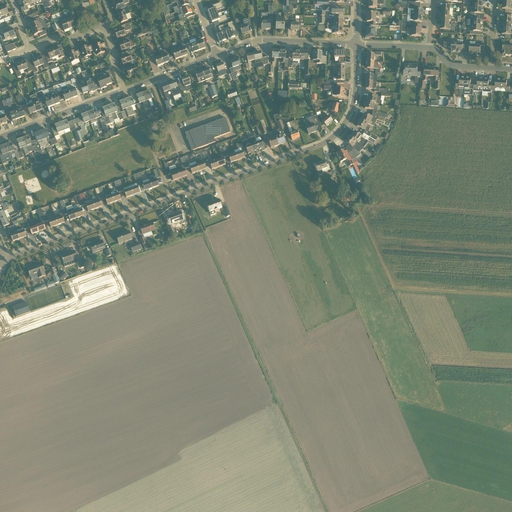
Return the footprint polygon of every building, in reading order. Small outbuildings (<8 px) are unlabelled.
[(19,5),(19,6),(22,12),(26,11),(28,10),(27,6),(30,5),(27,0),(21,0),(18,2),(19,4),(19,5)] [(117,3),(115,4),(114,5),(116,11),(118,11),(125,8),(124,5),(128,3),(127,0),(117,0),(116,1),(117,3)] [(182,1),(178,2),(180,6),(175,8),(177,13),(182,11),(182,10),(185,9),(184,7),(186,6),(189,5),(186,0),(183,0),(181,1),(182,1)] [(374,0),(375,0),(368,0),(369,8),(377,8),(377,5),(383,5),(382,0),(374,0)] [(470,0),(470,8),(475,8),(483,9),(483,6),(484,6),(485,3),(478,2),(478,0),(470,0)] [(213,6),(214,9),(209,11),(208,11),(211,17),(218,14),(217,10),(223,8),(221,3),(213,6)] [(269,8),(269,14),(267,14),(267,13),(266,13),(266,17),(261,17),(261,30),(270,30),(270,22),(270,15),(273,15),(273,8),(273,4),(269,4),(269,8)] [(325,6),(325,8),(325,12),(329,12),(329,14),(335,14),(343,14),(343,9),(336,8),(336,7),(329,6),(325,6)] [(9,17),(10,17),(13,16),(11,11),(11,10),(7,11),(5,7),(0,8),(0,9),(4,19),(9,17)] [(128,7),(125,8),(118,11),(119,14),(117,14),(121,23),(127,21),(125,15),(130,13),(128,7)] [(189,14),(192,13),(190,7),(185,9),(182,10),(182,11),(183,15),(178,16),(180,21),(188,18),(187,15),(189,14)] [(483,11),(483,9),(475,8),(474,11),(472,11),(471,14),(469,13),(469,17),(477,17),(478,14),(484,15),(484,12),(483,11)] [(33,14),(27,17),(29,20),(40,15),(39,11),(33,14)] [(276,20),(276,25),(276,30),(276,29),(284,29),(284,30),(284,24),(288,24),(288,14),(288,13),(284,14),(284,20),(276,20)] [(218,21),(219,24),(220,23),(228,20),(226,15),(220,18),(218,14),(211,17),(213,23),(214,22),(218,21)] [(367,22),(371,22),(371,26),(375,26),(375,18),(379,18),(379,14),(367,14),(367,22)] [(511,21),(511,22),(511,15),(505,14),(505,17),(504,17),(504,21),(503,21),(503,23),(511,23),(511,21)] [(66,21),(69,30),(75,28),(73,23),(76,22),(74,16),(68,18),(69,20),(66,21)] [(64,32),(69,30),(66,21),(65,18),(65,17),(61,19),(62,21),(57,22),(54,23),(57,29),(62,27),(63,28),(64,32)] [(471,26),(474,26),(482,27),(482,24),(483,24),(483,21),(477,20),(477,17),(469,17),(468,20),(471,20),(470,26),(471,26)] [(32,31),(46,25),(44,23),(42,22),(41,23),(39,18),(33,21),(35,24),(30,26),(32,31)] [(451,19),(441,18),(441,21),(442,21),(442,26),(454,26),(455,25),(449,25),(449,21),(451,21),(451,19)] [(245,33),(249,32),(247,27),(251,26),(249,19),(241,22),(241,23),(236,25),(236,23),(236,22),(235,22),(237,29),(240,28),(242,34),(243,34),(243,35),(246,34),(245,33)] [(291,20),(291,24),(291,31),(292,31),(292,32),(294,32),(294,31),(299,31),(299,24),(299,20),(291,20)] [(229,39),(235,37),(235,36),(233,32),(236,31),(236,30),(233,22),(228,24),(230,30),(227,32),(227,34),(229,39)] [(125,25),(119,27),(120,30),(118,31),(115,32),(117,39),(126,35),(125,32),(129,31),(128,28),(130,27),(129,24),(125,25)] [(40,37),(47,34),(49,34),(46,25),(32,31),(34,36),(39,34),(40,37)] [(219,27),(221,34),(217,35),(220,43),(226,41),(226,40),(224,35),(227,34),(227,32),(224,25),(219,27)] [(366,30),(366,33),(366,34),(365,34),(365,39),(369,39),(369,38),(374,38),(375,33),(377,33),(377,30),(379,30),(379,26),(369,26),(369,30),(367,30),(366,30)] [(421,26),(419,26),(412,26),(406,26),(406,30),(411,30),(411,37),(420,37),(420,33),(420,30),(421,30),(421,26)] [(454,34),(454,26),(442,26),(442,28),(440,27),(440,30),(444,30),(444,33),(450,34),(454,34)] [(477,32),(483,32),(483,29),(482,29),(482,27),(474,26),(474,29),(470,29),(470,35),(477,36),(477,35),(477,32)] [(12,29),(6,32),(5,28),(0,30),(0,36),(1,39),(4,38),(5,40),(11,37),(12,38),(14,39),(17,38),(15,34),(14,34),(12,29)] [(510,30),(504,29),(503,33),(502,32),(502,35),(505,35),(505,38),(511,39),(511,34),(510,34),(510,30)] [(205,49),(202,39),(205,38),(202,31),(198,33),(200,37),(195,39),(199,51),(205,49)] [(189,41),(187,37),(184,38),(186,45),(190,44),(191,45),(190,46),(193,53),(199,51),(195,39),(189,41)] [(123,43),(119,45),(122,51),(131,48),(135,46),(133,41),(131,42),(129,38),(123,40),(125,43),(123,43)] [(455,53),(457,54),(457,44),(458,40),(452,40),(452,41),(444,41),(444,47),(451,48),(451,53),(455,53)] [(457,44),(457,54),(458,54),(458,53),(462,53),(462,50),(466,50),(466,43),(463,43),(463,41),(458,40),(457,44)] [(103,49),(105,48),(103,41),(99,43),(99,44),(94,46),(97,55),(105,53),(103,49)] [(473,56),(474,56),(475,46),(470,46),(471,43),(466,43),(466,50),(469,50),(469,55),(473,55),(473,56)] [(80,49),(84,58),(91,55),(90,52),(92,51),(90,44),(85,46),(86,47),(80,49)] [(181,44),(177,46),(181,58),(187,55),(184,48),(184,46),(183,46),(183,44),(181,44)] [(480,47),(475,46),(474,56),(476,56),(476,55),(480,55),(480,51),(484,51),(484,44),(480,44),(480,47)] [(160,57),(163,64),(169,62),(168,60),(168,59),(166,54),(166,53),(168,52),(166,45),(163,46),(165,51),(159,53),(161,57),(160,57)] [(181,58),(177,46),(173,47),(175,51),(172,52),(175,60),(181,58)] [(59,59),(64,57),(62,51),(59,52),(57,48),(52,50),(55,58),(58,57),(59,59)] [(68,54),(71,63),(79,60),(77,56),(79,56),(79,55),(78,51),(77,49),(73,51),(73,52),(68,54)] [(56,61),(55,58),(52,50),(47,52),(49,56),(46,58),(48,63),(52,62),(53,62),(54,63),(57,62),(56,61)] [(125,54),(121,55),(122,58),(120,59),(123,65),(132,62),(131,59),(133,58),(131,51),(125,54)] [(288,65),(288,69),(292,69),(292,64),(299,64),(300,52),(293,52),(292,61),(289,61),(288,65)] [(305,76),(310,76),(310,70),(310,64),(310,62),(307,62),(307,52),(300,52),(299,64),(299,65),(306,66),(305,76)] [(313,52),(313,61),(316,62),(316,64),(326,65),(327,58),(321,57),(321,53),(313,52)] [(344,58),(345,58),(345,53),(345,52),(334,52),(334,58),(338,58),(338,63),(345,63),(344,63),(344,58)] [(255,60),(255,64),(262,63),(263,66),(268,65),(269,57),(262,58),(260,53),(253,54),(255,60)] [(163,64),(160,57),(157,58),(156,55),(153,56),(157,67),(163,64)] [(36,58),(39,66),(43,65),(44,70),(46,69),(48,68),(44,56),(41,58),(40,56),(36,58)] [(34,74),(36,73),(38,72),(36,68),(39,66),(36,58),(31,59),(32,61),(29,62),(33,71),(34,74)] [(230,61),(232,68),(234,72),(242,70),(240,65),(242,64),(239,59),(238,59),(237,58),(230,61)] [(20,62),(23,70),(26,69),(28,73),(33,71),(29,62),(29,60),(25,62),(24,60),(20,62)] [(23,70),(20,62),(15,64),(16,65),(13,67),(14,71),(17,78),(21,76),(20,72),(23,70)] [(373,62),(367,62),(367,69),(373,69),(375,69),(375,72),(380,73),(380,69),(378,69),(378,66),(375,66),(375,62),(373,62)] [(131,66),(132,69),(127,71),(129,77),(138,74),(137,70),(139,70),(137,63),(131,66)] [(219,75),(226,73),(223,64),(216,66),(219,75)] [(337,67),(337,74),(345,74),(345,67),(344,67),(344,64),(337,64),(337,67)] [(404,65),(403,76),(420,77),(420,70),(417,70),(417,66),(404,65)] [(427,76),(431,77),(431,68),(431,67),(424,67),(423,81),(427,81),(427,76)] [(10,68),(4,70),(8,79),(12,77),(13,81),(18,80),(17,78),(14,71),(12,72),(10,68)] [(205,81),(212,78),(209,69),(202,72),(205,81)] [(112,76),(112,75),(110,71),(101,74),(102,75),(106,86),(112,84),(109,78),(112,76)] [(0,72),(0,81),(2,81),(4,85),(8,84),(5,75),(2,76),(0,72)] [(205,81),(202,72),(195,74),(198,83),(205,81)] [(336,81),(330,81),(330,84),(337,84),(343,84),(343,81),(345,81),(345,74),(337,74),(333,74),(333,78),(334,78),(336,78),(336,81)] [(102,75),(93,79),(96,85),(98,83),(101,90),(107,87),(106,86),(102,75)] [(77,97),(77,96),(75,91),(78,89),(76,84),(75,81),(74,80),(73,76),(70,77),(69,77),(71,81),(72,85),(67,87),(71,99),(77,97)] [(192,87),(188,77),(185,78),(184,77),(182,78),(182,79),(181,79),(182,82),(179,84),(182,93),(186,92),(185,89),(192,87)] [(460,78),(459,82),(456,82),(456,89),(459,89),(464,89),(464,91),(465,91),(466,77),(463,77),(463,78),(460,78)] [(467,77),(466,77),(465,91),(465,95),(470,96),(470,91),(474,91),(474,83),(471,83),(471,78),(467,78),(467,77)] [(474,91),(474,92),(482,92),(482,93),(483,93),(483,79),(481,78),(481,79),(478,79),(477,84),(474,83),(474,91)] [(93,86),(96,85),(93,79),(88,81),(85,82),(85,83),(86,85),(89,92),(89,94),(95,92),(93,86)] [(492,91),(492,84),(489,84),(489,79),(485,79),(483,79),(483,93),(488,93),(491,93),(492,91)] [(492,91),(501,92),(501,80),(499,79),(499,80),(496,80),(495,85),(492,84),(492,91)] [(503,80),(501,80),(501,92),(506,92),(510,92),(510,86),(510,85),(507,85),(507,81),(503,80)] [(81,82),(76,84),(78,89),(81,88),(83,95),(89,92),(86,85),(85,83),(82,85),(81,82)] [(179,84),(176,85),(176,84),(175,82),(169,84),(168,84),(170,90),(173,98),(180,95),(183,94),(182,93),(179,84)] [(376,83),(372,83),(372,82),(366,82),(365,89),(374,90),(374,92),(379,93),(381,93),(388,94),(389,90),(376,89),(376,83)] [(170,90),(168,84),(161,87),(164,93),(170,90)] [(330,84),(323,84),(323,88),(324,91),(331,90),(330,92),(332,93),(331,96),(334,96),(338,97),(343,97),(344,90),(339,89),(336,89),(337,84),(330,84)] [(61,89),(60,85),(56,86),(59,93),(62,92),(62,94),(65,101),(71,99),(67,87),(61,89)] [(59,93),(56,86),(53,88),(55,92),(49,94),(54,106),(60,103),(57,96),(56,96),(56,94),(59,93)] [(214,86),(208,88),(209,91),(212,98),(218,96),(214,86)] [(47,108),(54,106),(49,94),(44,96),(42,92),(39,93),(41,99),(44,98),(45,100),(44,100),(47,108)] [(151,108),(148,100),(151,99),(148,92),(142,94),(148,110),(151,109),(153,114),(159,112),(156,106),(151,108)] [(41,107),(39,102),(38,101),(41,99),(39,93),(35,94),(36,95),(37,98),(31,100),(32,101),(33,105),(36,112),(42,110),(41,107)] [(148,110),(142,94),(137,96),(139,104),(142,103),(145,111),(148,110)] [(377,97),(374,96),(369,96),(367,102),(374,104),(381,105),(381,101),(380,101),(381,98),(377,97)] [(131,107),(134,105),(131,98),(126,100),(131,116),(134,115),(131,107)] [(16,121),(16,120),(18,119),(14,107),(11,99),(2,102),(5,110),(11,108),(12,112),(9,114),(12,121),(13,121),(13,122),(16,121)] [(131,116),(126,100),(120,103),(122,110),(125,109),(129,117),(131,116)] [(374,104),(367,102),(366,102),(365,109),(373,111),(372,114),(385,118),(389,119),(390,116),(379,113),(377,111),(378,108),(374,107),(374,104)] [(333,107),(331,112),(337,114),(339,106),(334,104),(330,103),(329,106),(333,107)] [(30,115),(36,112),(33,105),(27,107),(30,115)] [(114,121),(117,120),(115,113),(117,112),(114,105),(109,107),(114,121)] [(196,111),(194,105),(188,107),(190,113),(196,111)] [(17,106),(14,107),(18,119),(24,117),(21,109),(18,110),(17,106)] [(104,118),(107,125),(114,122),(114,121),(109,107),(103,109),(105,116),(106,118),(104,118)] [(95,119),(100,118),(98,112),(94,113),(93,112),(87,114),(90,122),(91,125),(97,123),(95,119)] [(79,127),(80,126),(84,125),(85,124),(90,122),(87,114),(81,116),(82,118),(75,120),(77,124),(78,124),(79,127)] [(325,119),(322,122),(326,127),(332,121),(332,120),(328,117),(325,114),(323,116),(325,119)] [(385,118),(372,114),(371,118),(364,115),(361,121),(367,124),(374,127),(377,120),(384,122),(385,118)] [(314,117),(307,119),(309,126),(306,128),(308,135),(316,132),(313,125),(316,124),(314,117)] [(103,119),(99,120),(105,135),(109,134),(106,126),(107,125),(104,118),(103,119)] [(190,147),(191,151),(208,145),(216,142),(214,138),(230,133),(225,118),(185,133),(187,140),(186,141),(187,142),(188,142),(190,147)] [(363,134),(376,142),(378,139),(371,134),(368,132),(370,129),(366,127),(367,124),(361,121),(360,120),(357,127),(365,130),(363,134)] [(62,123),(65,131),(75,127),(74,125),(75,125),(73,121),(67,123),(67,122),(62,123)] [(281,121),(277,122),(276,122),(279,130),(280,129),(281,132),(284,131),(285,130),(281,121)] [(299,131),(296,122),(296,121),(289,123),(292,129),(293,133),(290,135),(292,141),(299,138),(297,132),(299,131)] [(52,129),(55,137),(59,136),(59,137),(65,134),(64,131),(65,131),(62,123),(55,126),(56,128),(52,129)] [(259,125),(261,130),(263,136),(267,134),(263,124),(259,125)] [(82,131),(79,132),(81,137),(87,135),(87,133),(85,129),(82,131)] [(50,140),(49,138),(46,130),(40,133),(46,148),(49,147),(48,144),(51,142),(52,146),(55,145),(52,140),(50,140)] [(255,139),(257,143),(256,144),(259,151),(259,150),(261,150),(262,152),(265,151),(262,142),(264,141),(263,136),(261,130),(258,131),(259,135),(260,138),(255,139)] [(274,133),(276,138),(278,146),(285,143),(283,138),(282,135),(279,136),(278,133),(277,132),(274,133)] [(361,137),(359,135),(355,132),(351,138),(356,142),(361,146),(364,143),(363,143),(365,140),(367,141),(376,146),(378,143),(376,142),(363,134),(361,137)] [(34,135),(37,142),(38,142),(39,145),(32,148),(34,153),(36,152),(42,151),(41,148),(43,148),(44,149),(46,148),(40,133),(34,135)] [(271,135),(266,136),(271,148),(278,146),(276,138),(272,139),(271,135)] [(23,139),(28,153),(30,152),(28,146),(31,144),(29,137),(23,139)] [(356,157),(359,153),(361,150),(362,151),(364,148),(361,146),(356,142),(351,138),(350,137),(345,142),(349,145),(352,148),(355,150),(353,151),(356,157)] [(28,153),(23,139),(17,141),(20,149),(23,148),(26,156),(29,155),(28,153)] [(249,140),(245,142),(241,143),(244,149),(246,149),(248,155),(250,154),(251,156),(254,155),(253,152),(251,146),(250,144),(249,140)] [(259,151),(256,144),(254,145),(253,143),(250,144),(251,146),(253,152),(256,152),(256,154),(260,152),(259,150),(259,151)] [(15,152),(14,151),(11,144),(6,146),(11,160),(11,161),(11,162),(13,161),(12,159),(13,159),(12,155),(15,154),(17,160),(21,159),(18,153),(18,154),(17,151),(15,152)] [(0,149),(2,155),(3,156),(5,159),(10,157),(6,146),(0,147),(0,149)] [(206,161),(202,153),(202,152),(202,150),(194,153),(196,156),(200,155),(202,160),(195,163),(199,172),(206,169),(203,162),(206,161)] [(347,151),(344,152),(343,151),(336,154),(340,163),(345,160),(349,167),(353,165),(353,164),(348,154),(347,151)] [(348,154),(353,164),(358,161),(356,158),(353,151),(348,154)] [(244,158),(242,152),(235,155),(237,161),(244,158)] [(237,161),(235,155),(228,157),(231,163),(237,161)] [(192,174),(199,172),(195,163),(189,165),(186,156),(183,157),(183,158),(187,168),(190,167),(190,168),(192,174)] [(225,165),(223,159),(220,160),(218,157),(215,158),(216,161),(218,167),(225,165)] [(183,166),(176,169),(180,179),(187,176),(185,170),(184,169),(187,168),(183,158),(180,159),(182,165),(183,166)] [(218,167),(216,161),(210,164),(212,170),(218,167)] [(315,165),(317,172),(318,175),(322,173),(321,170),(327,168),(324,161),(315,165)] [(180,179),(176,169),(170,171),(167,164),(164,165),(168,175),(171,174),(173,181),(180,179)] [(156,170),(153,171),(155,177),(149,179),(150,183),(152,189),(159,186),(156,179),(159,178),(156,170)] [(115,195),(112,197),(114,202),(121,200),(119,194),(118,194),(118,193),(121,192),(117,181),(114,182),(117,191),(114,192),(115,195)] [(150,183),(143,185),(145,191),(152,189),(150,183)] [(131,190),(133,196),(140,193),(138,187),(131,190)] [(131,190),(124,192),(126,198),(133,196),(131,190)] [(83,206),(79,196),(74,197),(77,203),(78,203),(80,207),(83,206)] [(112,197),(109,198),(105,199),(107,205),(114,202),(112,197)] [(222,209),(220,204),(219,200),(211,203),(211,202),(206,204),(210,213),(222,209)] [(93,204),(95,209),(102,207),(100,201),(93,204)] [(86,206),(88,212),(95,209),(93,204),(86,206)] [(83,216),(80,208),(74,210),(77,219),(83,216)] [(77,219),(74,210),(73,209),(67,211),(66,209),(63,210),(65,215),(68,214),(68,215),(70,221),(77,219)] [(171,225),(183,220),(181,213),(168,217),(171,225)] [(55,220),(58,226),(64,223),(62,217),(55,220)] [(6,218),(1,221),(3,227),(9,225),(6,218)] [(28,224),(26,219),(23,220),(25,224),(24,224),(26,229),(29,228),(32,235),(38,233),(36,227),(34,221),(31,223),(29,225),(28,224)] [(51,228),(58,226),(55,220),(49,222),(51,228)] [(45,230),(43,224),(36,227),(38,233),(45,230)] [(155,230),(153,224),(140,228),(142,235),(155,230)] [(24,231),(17,233),(19,239),(26,237),(24,231)] [(132,240),(131,236),(129,231),(116,236),(119,244),(132,240)] [(13,242),(19,239),(17,233),(10,236),(13,242)] [(93,253),(105,249),(102,241),(97,243),(97,244),(86,248),(88,252),(92,250),(93,253)] [(142,249),(140,243),(130,246),(132,253),(142,249)] [(78,260),(76,256),(74,251),(61,256),(64,265),(63,265),(64,267),(69,266),(69,265),(68,263),(78,260)] [(84,260),(78,262),(80,269),(87,267),(84,260)] [(46,276),(44,272),(45,272),(42,264),(33,267),(33,266),(27,268),(29,275),(29,274),(30,277),(32,280),(38,278),(39,279),(46,276)] [(49,270),(50,272),(52,275),(52,276),(55,284),(59,282),(56,275),(57,274),(54,268),(49,270)] [(63,272),(59,277),(63,281),(63,280),(65,278),(67,276),(63,272)] [(30,312),(28,307),(27,303),(13,308),(16,317),(30,312)]
